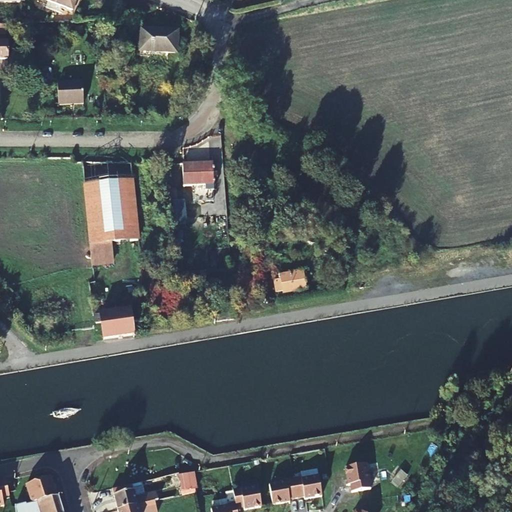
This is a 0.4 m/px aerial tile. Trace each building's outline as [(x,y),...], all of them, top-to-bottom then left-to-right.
[(74,0),(55,0),(53,8),(69,14),(74,0)] [(136,54),(172,57),(174,35),(152,33),(152,36),(138,35),(136,54)] [(80,108),(79,86),(54,87),(54,109),(80,108)] [(108,243),(139,241),(131,165),(83,169),(90,243),(108,243)] [(213,165),(182,166),(183,188),(213,187),(213,165)] [(187,226),(184,202),(172,204),(175,228),(187,226)] [(111,268),(108,243),(83,246),(87,275),(91,301),(103,299),(99,270),(111,268)] [(511,253),(501,255),(503,269),(511,267),(511,253)] [(344,267),(336,269),(339,283),(347,281),(344,267)] [(276,293),(283,292),(283,295),(307,291),(303,272),(279,276),(280,281),(274,282),(276,293)] [(100,315),(102,332),(103,340),(133,336),(132,323),(142,322),(139,298),(128,299),(130,311),(100,315)] [(217,317),(217,323),(236,320),(237,319),(237,317),(236,314),(236,310),(235,298),(234,298),(211,302),(212,313),(217,317)] [(367,466),(345,470),(348,487),(351,487),(352,494),(371,491),(367,466)] [(189,475),(178,477),(179,479),(182,493),(195,490),(197,490),(194,474),(189,475)] [(269,487),(273,507),(290,503),(290,501),(304,498),(305,501),(322,498),(319,478),(302,481),(302,479),(294,481),(286,482),(286,484),(269,487)] [(32,504),(57,499),(54,490),(53,490),(52,487),(53,486),(50,479),(26,486),(32,504)] [(0,508),(5,508),(3,499),(10,498),(6,483),(0,484),(0,508)] [(155,503),(158,502),(156,494),(136,499),(133,486),(113,491),(118,511),(154,503),(155,503)] [(228,508),(211,511),(237,511),(237,510),(244,509),(244,511),(262,508),(258,489),(241,492),(241,490),(233,491),(235,505),(228,506),(228,508)] [(61,511),(57,499),(25,506),(25,504),(14,507),(14,511),(61,511)] [(117,511),(156,511),(154,503),(118,511),(117,511)]
